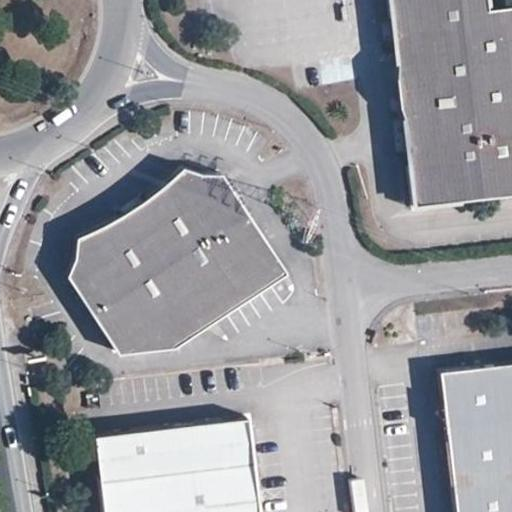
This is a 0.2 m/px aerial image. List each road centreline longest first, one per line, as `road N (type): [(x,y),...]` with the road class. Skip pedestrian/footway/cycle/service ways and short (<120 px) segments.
road 1 (unclassified): [(200,81),(300,119),(321,153),(349,286),(374,511)]
road 2 (unclassified): [(0,366),(23,511)]
road 3 (unclassified): [(85,112),(136,89),(200,81)]
